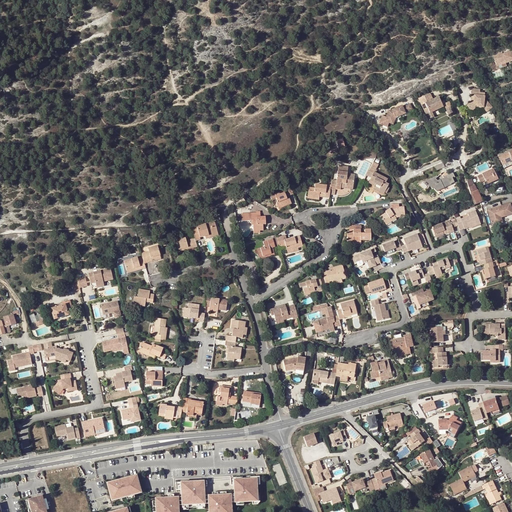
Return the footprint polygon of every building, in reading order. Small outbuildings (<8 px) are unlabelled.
[(504,61),(505,64),(511,61),(511,51),(502,54),(502,52),(492,55),(496,64),(504,61)] [(470,95),(471,95),(471,98),(473,99),(473,102),(471,102),(470,102),(467,106),(471,111),(476,107),(483,108),(486,112),(492,107),(487,101),(484,101),(485,93),(480,93),(480,89),(471,88),(470,95)] [(449,102),(444,104),(446,109),(448,115),(453,113),(450,107),(451,107),(449,102)] [(432,103),(424,106),(427,113),(423,115),(427,125),(433,123),(431,118),(444,113),(440,103),(434,105),(433,105),(432,103)] [(392,127),(394,120),(404,116),(403,115),(411,112),(408,106),(401,109),(400,108),(391,112),(392,115),(391,116),(387,113),(385,120),(381,118),(378,127),(387,130),(388,125),(392,127)] [(454,135),(452,131),(441,136),(443,140),(454,135)] [(511,150),(508,152),(498,157),(502,165),(511,161),(511,160),(511,159),(511,150)] [(449,161),(443,163),(445,167),(442,168),(442,170),(451,166),(449,161)] [(371,167),(366,175),(371,177),(369,181),(375,185),(374,186),(374,187),(385,193),(388,187),(389,184),(386,183),(387,179),(376,173),(377,170),(371,167)] [(492,169),(482,174),(477,176),(480,183),(485,181),(487,185),(498,180),(492,169)] [(336,180),(331,180),(330,186),(330,191),(329,195),(335,195),(335,189),(340,190),(340,188),(341,185),(353,186),(354,174),(347,173),(347,172),(337,171),(336,180)] [(437,177),(436,176),(423,182),(429,187),(429,186),(432,189),(433,188),(436,192),(444,188),(451,185),(451,184),(454,182),(452,178),(454,177),(453,173),(443,177),(443,178),(436,181),(435,180),(437,177)] [(471,179),(467,181),(470,193),(476,190),(471,179)] [(323,198),(329,198),(330,191),(330,186),(326,185),(326,186),(315,184),(314,188),(309,188),(308,195),(313,196),(313,197),(319,198),(319,197),(319,196),(323,196),(323,198)] [(293,194),(290,187),(283,190),(284,191),(279,193),(278,192),(270,195),(271,200),(274,199),(276,198),(278,203),(276,204),(279,209),(287,206),(287,204),(291,203),(289,198),(287,199),(286,197),(293,194)] [(470,193),(474,205),(480,203),(482,201),(477,189),(476,190),(470,193)] [(495,208),(489,209),(494,226),(503,223),(502,218),(511,214),(511,207),(511,203),(502,206),(498,207),(499,210),(496,210),(495,208)] [(387,212),(386,213),(380,216),(386,226),(397,219),(405,218),(403,207),(399,207),(398,204),(390,205),(391,208),(387,211),(387,212)] [(459,217),(454,219),(457,227),(459,231),(464,229),(464,230),(467,229),(466,226),(470,224),(471,227),(479,224),(477,217),(474,211),(466,214),(468,217),(461,220),(459,217)] [(251,213),(251,221),(253,221),(253,225),(254,233),(260,233),(260,231),(263,231),(263,225),(266,225),(265,217),(261,217),(260,214),(256,214),(256,213),(251,213)] [(457,227),(454,219),(431,228),(435,238),(442,234),(442,232),(443,231),(444,234),(445,235),(453,232),(452,228),(457,227)] [(197,228),(192,229),(195,239),(195,241),(200,239),(200,238),(205,236),(217,233),(214,222),(196,227),(197,228)] [(348,226),(349,230),(350,230),(350,234),(348,233),(347,234),(347,243),(354,243),(354,241),(360,240),(360,241),(370,241),(370,230),(364,230),(364,234),(361,234),(360,230),(361,230),(361,226),(348,226)] [(403,253),(413,250),(412,247),(416,246),(417,248),(419,247),(414,235),(407,238),(408,241),(404,242),(405,245),(401,247),(402,249),(403,253)] [(285,236),(277,238),(279,246),(285,244),(286,247),(288,254),(293,253),(292,250),(298,249),(302,247),(299,236),(286,240),(285,236)] [(185,250),(197,247),(195,241),(195,239),(186,241),(185,238),(176,241),(178,250),(183,249),(184,248),(185,250)] [(253,251),(258,256),(260,255),(261,257),(266,256),(267,258),(274,256),(273,251),(271,252),(270,249),(272,248),(279,247),(279,246),(277,238),(263,242),(265,247),(253,251)] [(401,247),(399,242),(394,243),(393,242),(382,246),(384,250),(385,253),(396,248),(397,252),(402,249),(401,247)] [(148,252),(141,254),(143,261),(144,262),(147,261),(157,258),(156,256),(160,255),(157,246),(147,249),(148,252)] [(478,260),(479,265),(482,264),(491,262),(487,247),(477,250),(480,260),(478,260)] [(376,252),(375,249),(354,256),(354,259),(355,261),(361,259),(361,260),(363,264),(367,263),(368,262),(370,268),(376,266),(376,265),(380,263),(378,256),(373,257),(372,254),(376,252)] [(141,269),(145,268),(144,262),(143,261),(139,262),(137,257),(123,261),(126,271),(140,267),(141,269)] [(447,260),(435,264),(439,275),(441,274),(440,271),(450,267),(447,260)] [(491,262),(482,264),(484,269),(482,269),(485,279),(494,277),(491,267),(493,267),(491,262)] [(427,270),(430,277),(434,275),(435,277),(439,275),(435,264),(433,265),(433,267),(427,270)] [(330,271),(330,270),(326,271),(325,269),(322,271),(326,284),(329,283),(329,282),(333,281),(341,279),(341,278),(345,276),(342,265),(333,267),(334,270),(330,271)] [(111,270),(88,274),(90,283),(95,282),(96,287),(103,286),(103,281),(113,279),(111,270)] [(430,281),(429,277),(428,274),(423,276),(421,271),(418,272),(415,273),(414,272),(407,274),(403,276),(405,281),(409,280),(412,287),(418,285),(417,281),(424,279),(425,282),(430,281)] [(85,278),(76,279),(77,281),(79,288),(86,287),(85,278)] [(322,287),(320,278),(310,281),(310,282),(306,284),(305,282),(298,284),(300,288),(302,287),(304,294),(308,293),(309,295),(316,293),(314,287),(317,286),(318,288),(322,287)] [(103,286),(96,287),(97,289),(106,287),(105,282),(113,281),(113,279),(103,281),(103,286)] [(365,294),(371,292),(375,291),(377,293),(386,290),(383,279),(368,283),(369,287),(364,289),(365,294)] [(77,281),(71,284),(74,291),(79,290),(79,288),(77,281)] [(413,292),(415,297),(419,306),(427,303),(433,301),(429,292),(422,294),(421,289),(413,292)] [(148,299),(148,303),(152,303),(154,295),(149,294),(150,291),(138,290),(137,297),(134,297),(133,302),(141,304),(140,306),(145,307),(145,302),(146,299),(148,299)] [(419,306),(415,297),(413,292),(410,293),(412,298),(417,310),(428,306),(427,303),(419,306)] [(213,296),(207,295),(205,307),(209,307),(209,309),(218,310),(226,311),(227,301),(213,299),(213,296)] [(61,303),(62,304),(67,303),(71,314),(75,313),(72,300),(61,303)] [(341,309),(336,310),(338,316),(339,320),(344,318),(344,317),(343,315),(350,313),(351,315),(357,314),(353,300),(340,304),(341,309)] [(377,300),(370,301),(372,306),(373,306),(377,321),(387,319),(386,311),(384,304),(379,304),(377,300)] [(117,302),(100,305),(103,316),(113,314),(119,312),(117,302)] [(62,304),(51,307),(52,309),(51,309),(54,319),(71,314),(67,303),(62,304)] [(199,322),(203,322),(204,314),(198,313),(199,305),(191,304),(191,309),(188,309),(184,308),(183,315),(193,316),(193,318),(199,319),(199,322)] [(296,310),(294,305),(286,307),(285,304),(276,306),(277,309),(275,310),(274,308),(270,309),(271,316),(274,315),(276,322),(283,320),(284,320),(292,318),(293,319),(298,318),(296,310)] [(29,315),(32,323),(41,320),(38,312),(29,315)] [(0,321),(0,335),(6,334),(3,326),(7,325),(7,326),(16,324),(13,316),(13,315),(12,315),(4,317),(5,320),(0,321)] [(337,326),(341,325),(339,320),(338,316),(318,321),(321,331),(326,330),(326,332),(334,330),(333,327),(332,323),(336,322),(337,326)] [(155,335),(155,339),(163,340),(165,328),(166,320),(156,318),(153,335),(155,335)] [(226,336),(225,341),(227,341),(235,342),(236,337),(242,338),(243,335),(244,327),(245,322),(232,320),(231,329),(233,329),(232,333),(232,337),(226,336)] [(318,321),(313,322),(316,333),(321,331),(318,321)] [(490,335),(495,335),(497,335),(497,337),(498,340),(506,340),(505,330),(505,327),(500,328),(500,325),(484,325),(484,334),(490,334),(490,335)] [(444,343),(444,331),(432,336),(433,344),(444,343)] [(399,341),(398,339),(390,341),(392,351),(395,350),(396,353),(410,350),(410,347),(413,346),(410,334),(403,335),(404,337),(404,340),(399,341)] [(104,352),(112,351),(123,348),(123,350),(124,354),(129,353),(126,342),(122,343),(121,338),(118,339),(101,343),(104,352)] [(235,347),(235,342),(227,341),(226,350),(227,351),(227,353),(226,358),(234,359),(240,360),(241,348),(235,347)] [(51,343),(43,344),(45,350),(44,351),(45,358),(55,356),(55,357),(66,361),(66,360),(70,361),(72,353),(68,352),(68,351),(63,349),(62,351),(58,349),(57,349),(54,350),(53,349),(52,349),(52,347),(51,343)] [(152,355),(155,356),(164,360),(166,355),(161,353),(163,349),(152,344),(151,346),(143,343),(139,352),(151,357),(152,355)] [(503,345),(495,346),(496,351),(496,352),(494,352),(494,351),(491,351),(491,352),(483,352),(484,360),(491,360),(491,361),(496,361),(496,359),(501,359),(500,351),(503,350),(503,345)] [(32,346),(28,347),(29,353),(12,356),(13,360),(7,362),(10,372),(16,371),(15,368),(15,366),(24,364),(25,366),(32,365),(30,355),(34,354),(32,346)] [(443,348),(433,348),(433,353),(438,353),(438,360),(434,360),(434,368),(438,368),(438,366),(447,366),(447,360),(445,360),(445,353),(444,353),(443,348)] [(295,356),(281,359),(283,370),(294,368),(304,370),(306,357),(298,355),(298,357),(297,359),(296,359),(295,356)] [(55,356),(45,358),(46,362),(56,360),(69,364),(70,361),(66,360),(66,361),(55,357),(55,356)] [(377,363),(376,362),(370,364),(372,371),(369,372),(371,379),(380,377),(380,378),(387,376),(388,378),(393,377),(388,360),(384,361),(384,362),(382,363),(381,362),(377,363)] [(348,364),(338,363),(337,364),(337,369),(336,373),(335,376),(340,377),(340,375),(346,376),(354,377),(355,364),(351,363),(351,365),(347,365),(348,364)] [(326,384),(334,385),(335,376),(336,373),(337,369),(337,364),(334,364),(333,368),(332,368),(331,372),(314,370),(312,380),(317,381),(322,381),(326,382),(326,384)] [(129,366),(124,367),(125,371),(121,372),(121,373),(122,376),(116,377),(113,378),(115,386),(124,384),(131,382),(131,381),(133,380),(131,372),(132,371),(131,365),(129,366)] [(160,378),(162,378),(163,371),(154,371),(154,373),(146,373),(145,385),(151,385),(151,386),(162,387),(162,381),(160,381),(160,378)] [(71,374),(60,376),(62,384),(56,385),(53,390),(59,395),(63,390),(67,389),(72,388),(72,391),(78,390),(76,381),(71,382),(71,379),(72,379),(71,374)] [(225,388),(225,387),(220,386),(219,393),(220,393),(220,396),(217,396),(216,401),(223,402),(222,404),(227,405),(227,403),(228,399),(229,400),(229,397),(228,396),(228,394),(230,394),(230,389),(225,388)] [(18,399),(24,397),(27,396),(28,399),(37,397),(34,387),(16,390),(17,394),(18,399)] [(252,394),(252,392),(244,391),(242,401),(250,403),(250,404),(259,405),(260,394),(254,393),(253,395),(252,394)] [(237,396),(230,395),(229,397),(229,400),(228,399),(227,403),(236,404),(237,396)] [(506,395),(495,399),(496,403),(499,402),(501,407),(509,405),(506,395)] [(136,397),(128,399),(129,405),(137,404),(137,402),(136,397)] [(188,399),(183,398),(182,407),(187,408),(186,415),(193,416),(193,413),(202,414),(203,403),(195,402),(188,401),(188,399)] [(486,413),(491,412),(498,409),(496,403),(495,399),(483,402),(486,413)] [(437,408),(435,401),(423,406),(426,413),(437,408)] [(486,413),(483,402),(478,404),(479,407),(480,408),(477,409),(471,411),(474,421),(483,418),(483,420),(488,419),(486,413)] [(181,417),(182,409),(166,407),(166,405),(162,404),(162,408),(159,408),(159,414),(165,415),(165,417),(173,418),(173,416),(181,417)] [(121,410),(122,418),(134,415),(135,421),(141,420),(138,407),(121,410)] [(383,423),(384,428),(402,423),(400,414),(393,416),(390,417),(386,417),(387,422),(383,423)] [(438,420),(439,430),(447,430),(452,432),(451,434),(450,437),(453,438),(461,423),(456,421),(458,418),(452,415),(451,418),(450,417),(448,421),(446,419),(438,420)] [(368,422),(371,429),(372,431),(378,429),(378,427),(375,416),(367,418),(368,419),(368,422)] [(89,432),(104,428),(102,418),(82,422),(85,437),(90,436),(89,432)] [(384,428),(385,432),(389,431),(388,428),(394,427),(403,424),(402,423),(384,428)] [(75,439),(80,438),(79,434),(78,429),(74,430),(73,427),(66,429),(65,425),(55,428),(57,436),(67,434),(68,440),(75,438),(75,439)] [(409,437),(411,435),(418,429),(416,426),(406,434),(409,437)] [(343,427),(328,433),(332,443),(342,439),(346,438),(343,427)] [(418,429),(411,435),(413,438),(411,440),(414,444),(411,446),(414,450),(425,441),(419,434),(421,433),(418,429)] [(313,433),(303,437),(307,447),(317,443),(313,433)] [(496,452),(492,444),(484,448),(488,456),(496,452)] [(424,463),(428,461),(429,461),(433,468),(431,468),(433,472),(439,469),(430,450),(420,455),(424,463)] [(314,467),(311,468),(313,475),(322,472),(320,466),(322,465),(320,460),(312,463),(314,467)] [(471,467),(459,473),(462,479),(450,485),(454,495),(467,489),(464,482),(476,476),(471,467)] [(322,472),(313,475),(314,476),(315,476),(317,480),(315,480),(316,483),(318,482),(318,483),(330,479),(327,471),(324,472),(322,472)] [(378,483),(373,485),(374,487),(375,490),(380,489),(379,487),(379,486),(385,483),(386,485),(386,486),(395,483),(391,472),(383,475),(382,473),(375,476),(378,483)] [(115,482),(114,481),(107,483),(111,498),(118,496),(119,499),(126,497),(134,495),(133,491),(140,490),(136,475),(122,479),(122,480),(115,482)] [(423,481),(417,475),(414,478),(420,484),(423,481)] [(242,479),(234,480),(234,485),(234,489),(237,489),(237,492),(234,492),(234,494),(235,502),(236,502),(243,502),(252,501),(260,501),(259,493),(257,493),(257,485),(256,477),(250,477),(250,479),(242,479)] [(355,492),(361,490),(366,488),(366,487),(363,480),(352,484),(346,486),(349,494),(355,492)] [(181,490),(182,497),(182,500),(182,505),(182,507),(188,506),(188,505),(205,504),(204,496),(204,494),(201,494),(201,491),(204,491),(204,486),(203,481),(179,482),(179,490),(181,490)] [(498,493),(492,481),(480,486),(482,490),(485,489),(487,488),(489,493),(488,493),(485,495),(490,505),(501,500),(499,495),(498,493)] [(325,492),(323,487),(321,488),(314,491),(316,497),(318,501),(320,500),(318,496),(321,495),(321,493),(325,492)] [(321,495),(323,499),(324,503),(332,500),(333,502),(341,499),(337,488),(332,489),(333,491),(330,492),(329,490),(325,492),(321,493),(321,495)] [(478,492),(476,489),(464,495),(465,498),(478,492)] [(233,511),(231,511),(231,503),(230,494),(226,495),(212,495),(208,496),(208,504),(209,511),(207,511),(233,511)] [(42,499),(41,495),(27,499),(30,511),(45,511),(45,510),(42,499)] [(165,501),(155,501),(156,511),(155,511),(178,511),(178,505),(178,501),(182,500),(182,497),(174,497),(168,498),(168,500),(165,501)] [(508,511),(504,503),(492,509),(493,511),(508,511)]
